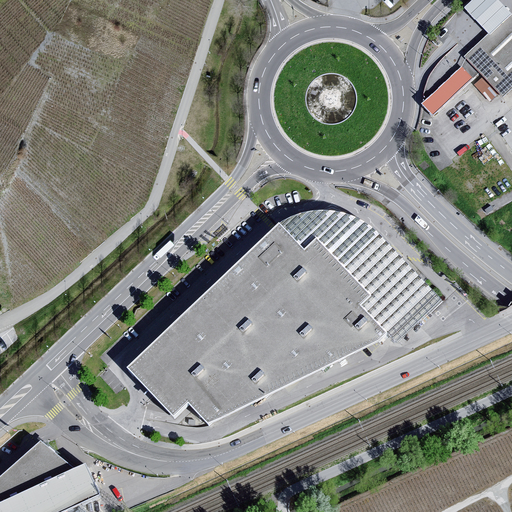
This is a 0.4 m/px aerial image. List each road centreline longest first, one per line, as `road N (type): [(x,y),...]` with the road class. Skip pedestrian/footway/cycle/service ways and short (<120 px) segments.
road 1 (residential): [(0,323),(55,292),(152,204),(219,0)]
road 2 (residential): [(511,320),(235,448),(190,460),(147,457)]
road 3 (unclassified): [(511,390),(292,489),(280,511)]
road 4 (primary): [(338,169),(390,194),(511,295)]
road 5 (primary): [(195,227),(53,363)]
road 6 (primary): [(511,274),(407,178),(394,130)]
road 7 (residential): [(28,386),(80,433),(147,457)]
road 8 (residential): [(147,457),(112,438),(53,363)]
road 9 (primary): [(259,111),(244,161),(195,227)]
road 10 (primary): [(195,227),(259,176),(295,161)]
